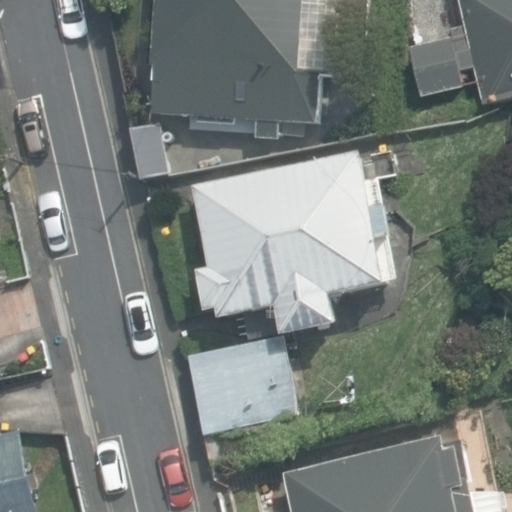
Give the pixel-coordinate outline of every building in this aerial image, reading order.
[(162,0),(156,116),(324,127),(327,79),(306,78),(310,3),(323,4),(322,0),(162,0)] [(482,73),(489,105),(511,99),(511,0),(462,0),(474,49),(461,52),(458,40),(414,50),(426,98),(468,88),(466,76),(482,73)] [(135,131),(146,179),(174,175),(163,124),(135,131)] [(284,308),(291,337),(345,326),(339,297),(395,286),(385,240),(394,239),(387,206),(376,208),(365,153),(197,188),(215,270),(203,273),(211,313),(224,310),(226,320),(284,308)] [(193,356),(215,466),(284,445),(280,422),(304,416),(287,337),(193,356)] [(0,426),(0,511),(45,511),(26,430),(10,432),(6,425),(0,426)] [(464,434),(289,476),(297,511),(505,511),(501,495),(487,498),(483,480),(475,482),(464,434)]
